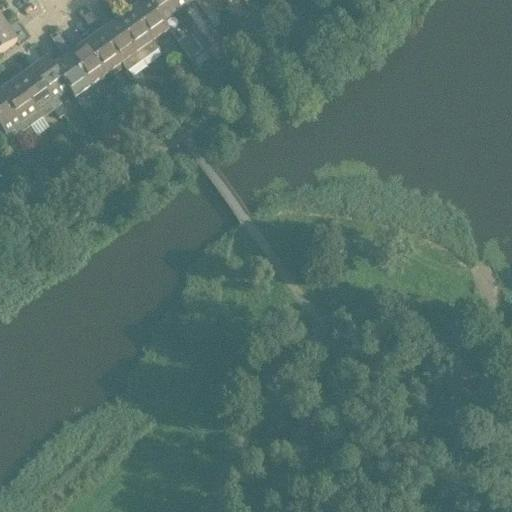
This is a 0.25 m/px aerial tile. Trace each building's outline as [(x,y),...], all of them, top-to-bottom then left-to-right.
[(163,24),(174,16),(178,13),(169,0),(143,0),(146,2),(163,24)] [(179,23),(187,18),(182,10),(194,2),(192,0),(169,0),(178,13),(174,16),(179,23)] [(222,0),(212,0),(211,1),(216,8),(224,2),(222,0)] [(115,24),(143,63),(158,52),(153,44),(130,13),(133,11),(127,2),(121,7),(127,16),(115,24)] [(130,13),(153,44),(156,41),(159,45),(163,46),(172,40),(167,33),(169,32),(163,24),(146,2),(133,11),(130,13)] [(89,30),(96,25),(90,16),(83,21),(89,30)] [(187,18),(179,23),(185,31),(193,25),(187,18)] [(99,35),(121,66),(127,74),(143,63),(115,24),(102,33),(99,35)] [(95,38),(83,47),(106,77),(111,78),(119,73),(120,67),(121,66),(99,35),(102,33),(96,25),(89,30),(95,38)] [(0,30),(0,55),(16,43),(5,27),(0,30)] [(258,27),(248,34),(254,42),(256,45),(266,38),(264,35),(258,27)] [(52,43),(58,52),(65,47),(58,38),(52,43)] [(64,60),(52,69),(68,91),(68,92),(74,100),(90,88),(68,58),(71,55),(65,47),(58,52),(64,60)] [(83,47),(71,55),(68,58),(90,88),(106,77),(83,47)] [(56,100),(68,92),(68,91),(52,69),(47,61),(31,72),(53,103),(48,106),(54,114),(62,108),(56,100)] [(211,62),(202,69),(209,78),(218,71),(211,62)] [(42,122),(54,114),(48,106),(53,103),(31,72),(15,84),(42,122)] [(30,130),(42,122),(15,84),(0,94),(0,95),(21,125),(17,128),(23,136),(30,130)] [(0,130),(10,145),(23,136),(17,128),(21,125),(0,95),(0,130)] [(67,115),(62,108),(54,114),(59,121),(67,115)] [(36,137),(30,130),(23,136),(28,143),(36,137)] [(112,131),(102,138),(108,147),(110,150),(120,143),(118,140),(112,131)] [(79,165),(85,173),(95,166),(89,158),(79,165)] [(77,177),(71,169),(61,176),(67,184),(77,177)]
